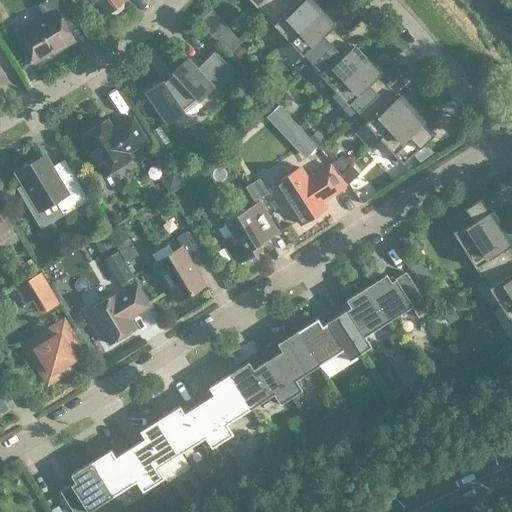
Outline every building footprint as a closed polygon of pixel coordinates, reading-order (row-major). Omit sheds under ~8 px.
[(61,48),(74,41),(67,30),(79,23),(61,0),(46,0),(38,5),(45,18),(20,33),(19,31),(18,32),(35,61),(60,46),(61,48)] [(89,0),(102,16),(110,11),(111,13),(116,13),(122,8),(123,3),(121,1),(122,0),(89,0)] [(249,0),(264,16),(281,0),(249,0)] [(309,0),(308,1),(306,0),(281,0),(264,16),(287,40),(320,10),(311,0),(309,0)] [(330,21),(320,10),(287,40),(310,65),(341,36),(328,23),(330,21)] [(224,51),(236,40),(225,28),(213,39),(224,51)] [(354,50),(341,36),(310,65),(333,90),(366,59),(356,48),(354,50)] [(237,45),(231,51),(238,59),(245,53),(237,45)] [(183,112),(181,110),(197,98),(198,100),(211,88),(216,93),(236,73),(214,52),(196,69),(187,59),(172,72),(174,74),(163,83),(161,81),(146,92),(167,123),(183,112)] [(376,70),(366,59),(333,90),(356,114),(387,86),(374,72),(376,70)] [(247,76),(239,85),(251,97),(259,89),(247,76)] [(399,99),(387,86),(356,114),(379,139),(412,108),(402,97),(399,99)] [(277,101),(285,110),(291,104),(291,98),(286,93),(277,101)] [(280,108),(268,118),(281,133),(293,122),(280,108)] [(422,119),(412,108),(379,139),(402,164),(433,136),(420,121),(422,119)] [(113,129),(107,119),(79,136),(103,176),(131,159),(127,153),(147,141),(133,117),(113,129)] [(319,132),(312,139),(318,146),(326,140),(319,132)] [(413,154),(420,162),(432,151),(425,143),(413,154)] [(53,174),(43,156),(17,172),(40,209),(55,200),(64,214),(88,200),(67,165),(53,174)] [(340,174),(351,165),(342,156),(332,166),(340,174)] [(300,224),(326,208),(322,202),(344,188),(330,165),(308,179),(300,167),(275,183),(300,224)] [(340,175),(349,185),(359,175),(350,165),(340,175)] [(175,172),(164,180),(171,191),(182,183),(175,172)] [(266,194),(257,179),(249,183),(258,198),(266,194)] [(249,183),(242,187),(251,203),(258,198),(249,183)] [(445,221),(464,250),(482,278),(511,258),(511,247),(507,240),(509,238),(493,213),(491,215),(480,198),(445,221)] [(236,264),(261,249),(258,244),(277,233),(259,201),(225,222),(233,236),(223,242),(236,264)] [(0,233),(10,227),(0,209),(0,233)] [(89,217),(80,223),(86,233),(95,227),(89,217)] [(177,301),(205,285),(189,258),(199,251),(187,231),(176,237),(181,246),(154,263),(177,301)] [(104,233),(91,240),(99,253),(111,245),(104,233)] [(511,258),(482,278),(500,306),(511,298),(511,258)] [(32,259),(17,267),(23,277),(37,269),(32,259)] [(421,263),(411,269),(417,278),(427,271),(421,263)] [(386,274),(366,287),(387,321),(411,306),(417,316),(429,309),(405,272),(390,281),(386,274)] [(40,273),(17,287),(28,305),(33,302),(41,316),(59,305),(40,273)] [(109,344),(135,328),(129,318),(148,307),(135,285),(116,296),(115,294),(89,310),(109,344)] [(387,321),(366,287),(346,299),(350,307),(336,316),(359,353),(370,346),(364,336),(387,321)] [(511,298),(500,306),(511,324),(511,298)] [(447,301),(438,307),(443,314),(452,308),(447,301)] [(441,330),(448,326),(439,312),(432,316),(441,330)] [(71,319),(77,329),(85,324),(79,314),(71,319)] [(359,353),(336,316),(321,325),(317,318),(297,331),(319,365),(342,350),(348,360),(359,353)] [(48,382),(71,368),(67,362),(74,358),(72,355),(81,350),(63,320),(48,329),(49,332),(39,338),(37,335),(22,345),(29,358),(32,356),(48,382)] [(319,365),(297,331),(277,343),(282,351),(267,360),(291,397),(301,390),(295,380),(319,365)] [(479,348),(469,355),(475,365),(486,359),(479,348)] [(291,397),(267,360),(253,369),(248,362),(228,374),(250,409),(273,394),(280,404),(291,397)] [(0,411),(9,406),(0,389),(0,378),(5,375),(0,366),(0,411)] [(250,409),(228,374),(208,387),(213,394),(198,404),(222,441),(233,434),(226,423),(250,409)] [(407,398),(402,392),(392,398),(396,405),(407,398)] [(222,441),(198,404),(184,413),(179,405),(159,418),(181,452),(204,437),(211,448),(222,441)] [(181,452),(159,418),(139,431),(144,438),(129,447),(153,484),(164,477),(157,467),(181,452)] [(153,484),(129,447),(115,457),(110,449),(90,462),(112,496),(135,481),(142,491),(153,484)] [(112,496),(90,462),(70,475),(75,482),(60,492),(72,511),(89,511),(88,511),(112,496)] [(199,480),(206,491),(218,484),(210,472),(199,480)] [(158,491),(170,511),(173,511),(186,504),(172,483),(158,491)]
